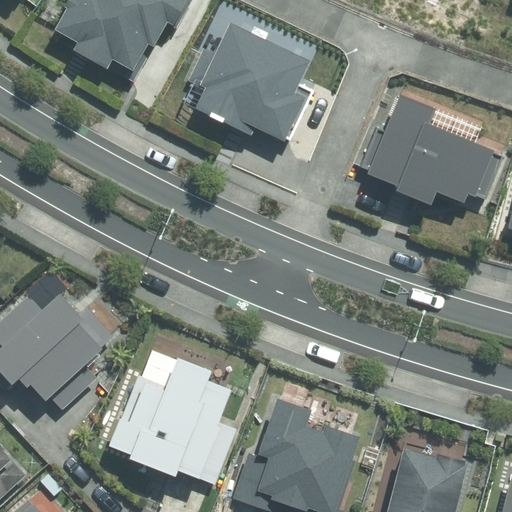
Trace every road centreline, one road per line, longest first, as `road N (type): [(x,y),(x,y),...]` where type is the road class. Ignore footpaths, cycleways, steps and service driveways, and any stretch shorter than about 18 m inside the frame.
road 1 (tertiary): [(0,99),(129,179),(289,250)]
road 2 (tertiary): [(268,298),(0,163)]
road 3 (tertiary): [(511,382),(268,298)]
road 4 (tertiary): [(289,250),(511,326)]
road 5 (residential): [(289,250),(376,43)]
road 6 (residential): [(511,88),(376,43)]
